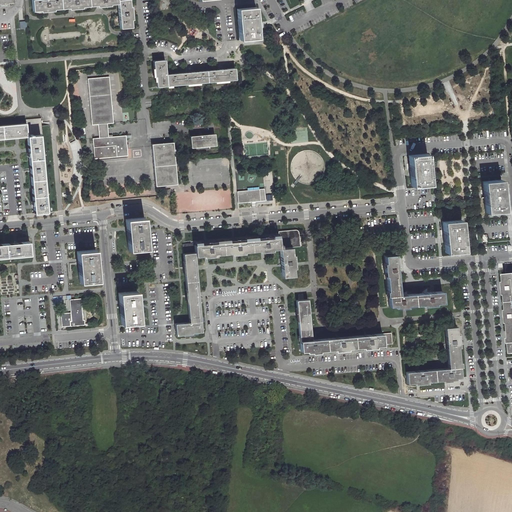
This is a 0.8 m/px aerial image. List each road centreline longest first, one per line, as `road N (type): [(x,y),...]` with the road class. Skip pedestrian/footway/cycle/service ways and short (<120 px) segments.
road 1 (residential): [(457,415),(189,359),(115,357)]
road 2 (residential): [(402,206),(177,225),(148,209),(101,214)]
road 3 (unclassified): [(511,171),(510,147),(501,140),(394,149),(402,206)]
road 4 (unclassified): [(498,410),(484,258)]
road 5 (unclassified): [(469,260),(483,410)]
road 6 (residential): [(115,357),(101,214)]
